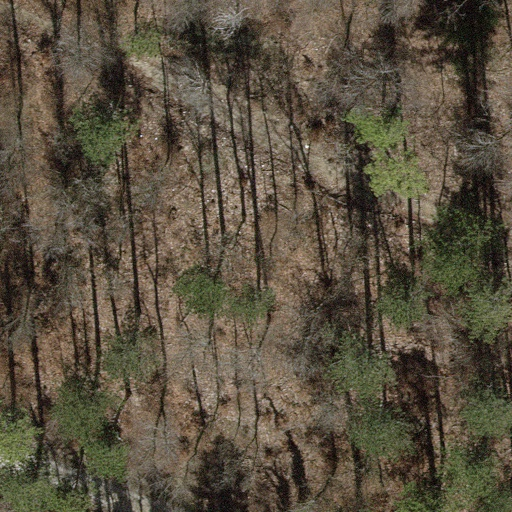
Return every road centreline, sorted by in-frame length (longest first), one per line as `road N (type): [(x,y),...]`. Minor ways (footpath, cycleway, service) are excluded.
road 1 (track): [(0,9),(48,16),(462,229),(511,240)]
road 2 (track): [(0,455),(163,511)]
